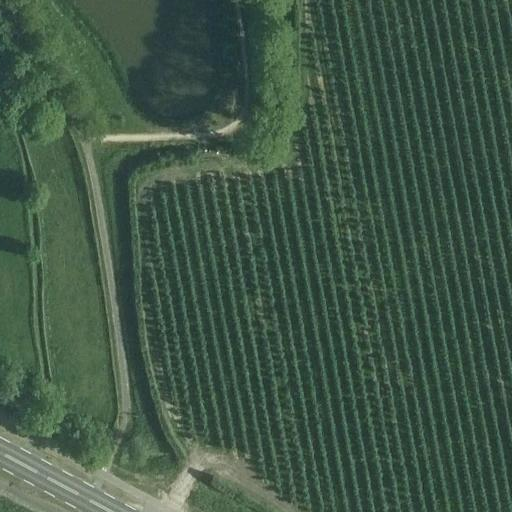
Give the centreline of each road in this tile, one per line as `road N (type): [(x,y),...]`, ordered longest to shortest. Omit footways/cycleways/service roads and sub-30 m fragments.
road 1 (track): [(171,511),(195,460),(157,379),(139,185),(177,166),(272,159),(289,149),(297,125),(299,0)]
road 2 (primary): [(110,511),(0,453)]
